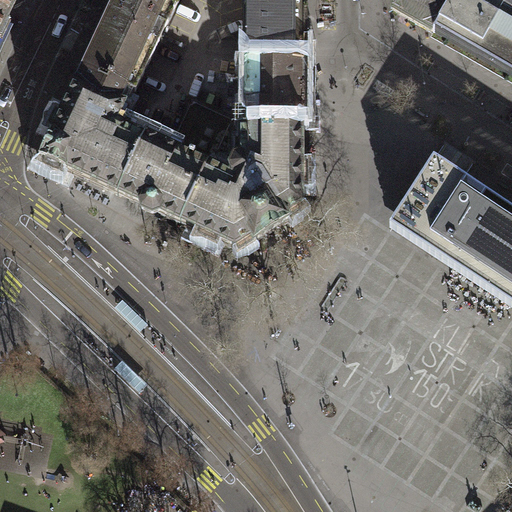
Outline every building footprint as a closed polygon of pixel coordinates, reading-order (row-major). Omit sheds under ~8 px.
[(0,0),(0,32),(15,2),(12,0),(0,0)] [(115,0),(83,70),(135,95),(179,0),(115,0)] [(245,0),(246,54),(304,54),(304,0),(245,0)] [(454,0),(393,0),(393,12),(433,34),(454,0)] [(462,51),(478,60),(511,79),(511,4),(504,0),(454,0),(433,34),(443,40),(462,51)] [(246,128),(303,129),(304,129),(304,91),(304,54),(246,54),(246,128)] [(52,132),(38,161),(67,174),(68,173),(119,196),(145,137),(128,130),(143,98),(135,95),(83,70),(54,133),(52,132)] [(303,129),(246,128),(237,128),(197,109),(193,110),(174,152),(147,140),(147,138),(145,137),(119,196),(140,206),(142,213),(153,218),(159,215),(235,251),(250,241),(254,246),(264,239),(265,241),(281,231),(279,229),(290,223),(287,218),(303,208),(303,164),(303,129)] [(390,229),(511,309),(511,212),(486,196),(481,203),(463,191),(468,184),(434,162),(390,229)] [(0,463),(26,464),(27,431),(0,429),(0,463)]
